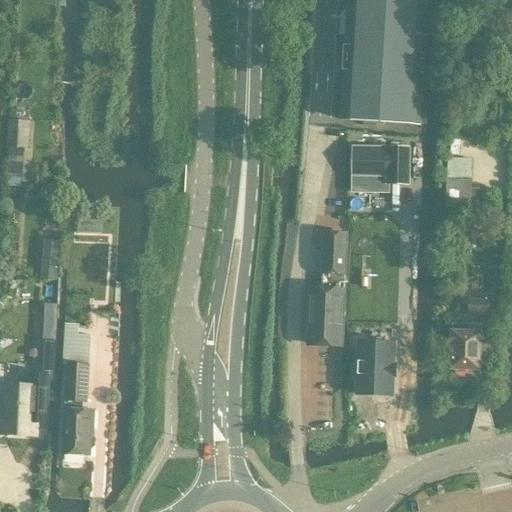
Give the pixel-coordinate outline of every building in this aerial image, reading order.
[(347,0),(341,119),(420,124),(427,0),(347,0)] [(8,167),(8,174),(23,175),(32,176),(33,149),(24,149),(9,148),(8,167)] [(408,149),(351,148),(351,191),(384,192),(384,183),(408,184),(408,149)] [(482,212),(482,190),(472,189),(472,159),(448,159),(448,180),(446,180),(445,209),(470,209),(470,212),(482,212)] [(342,346),(343,306),(346,235),(324,234),(322,290),(310,289),(307,345),(342,346)] [(43,243),(41,279),(57,280),(59,244),(43,243)] [(365,296),(354,296),(354,317),(365,317),(365,296)] [(468,300),(468,315),(487,315),(488,301),(468,300)] [(67,365),(62,454),(89,456),(91,430),(93,430),(94,411),(82,411),(83,402),(87,402),(90,336),(78,335),(78,325),(65,324),(63,365),(67,365)] [(451,325),(450,368),(452,368),(454,372),(463,372),(466,372),(469,369),(476,369),(480,369),(482,326),(477,326),(451,325)] [(49,381),(52,381),(53,376),(55,341),(44,341),(43,374),(31,373),(30,387),(5,386),(3,434),(35,435),(35,424),(47,424),(49,381)] [(393,398),(394,343),(358,343),(357,397),(393,398)]
